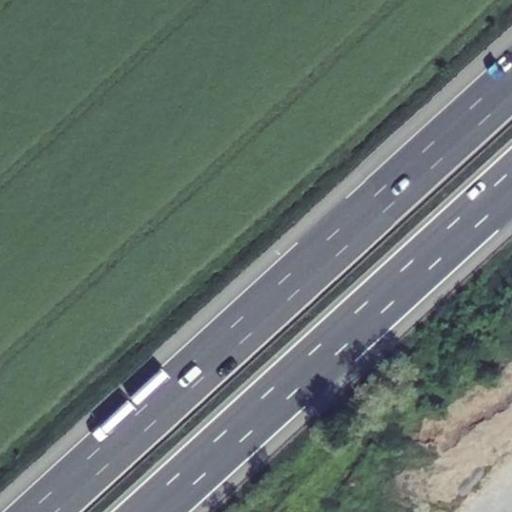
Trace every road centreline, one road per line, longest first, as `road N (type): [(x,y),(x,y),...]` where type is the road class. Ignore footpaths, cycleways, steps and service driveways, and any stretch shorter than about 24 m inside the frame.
road 1 (motorway): [(511,80),(41,511)]
road 2 (motorway): [(148,511),(511,179)]
